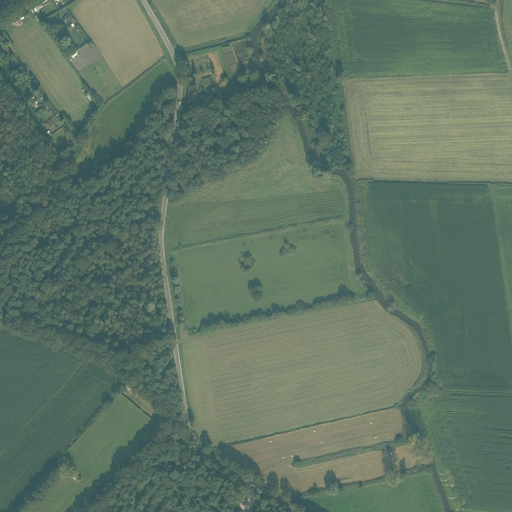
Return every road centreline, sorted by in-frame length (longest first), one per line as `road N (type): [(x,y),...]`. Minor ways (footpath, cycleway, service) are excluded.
road 1 (residential): [(291,511),(217,460),(192,428),(163,241),(179,83),(142,0)]
road 2 (track): [(192,428),(125,364),(0,314)]
